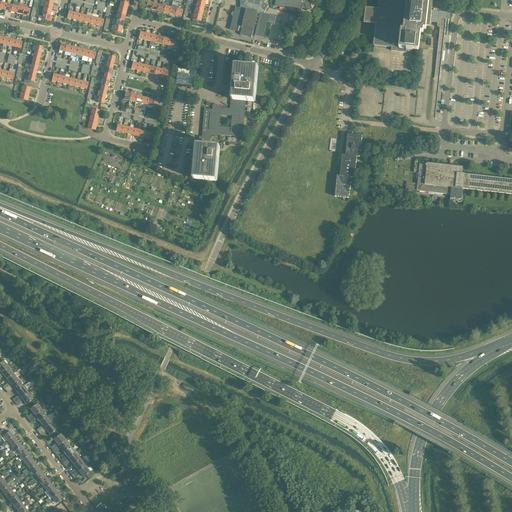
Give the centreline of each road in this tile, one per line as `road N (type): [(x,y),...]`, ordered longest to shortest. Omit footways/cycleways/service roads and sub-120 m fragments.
road 1 (motorway): [(511,462),(356,377),(0,211)]
road 2 (motorway): [(0,228),(345,387),(511,477)]
road 3 (motorway): [(483,352),(424,360),(391,354),(0,206)]
road 4 (motorway): [(0,245),(343,419),(382,452),(412,506)]
road 5 (unclassified): [(161,371),(238,202),(313,65)]
road 6 (trunk): [(483,352),(427,422),(412,506)]
road 7 (unclassified): [(161,371),(123,459),(149,495)]
road 8 (residential): [(92,511),(13,409)]
